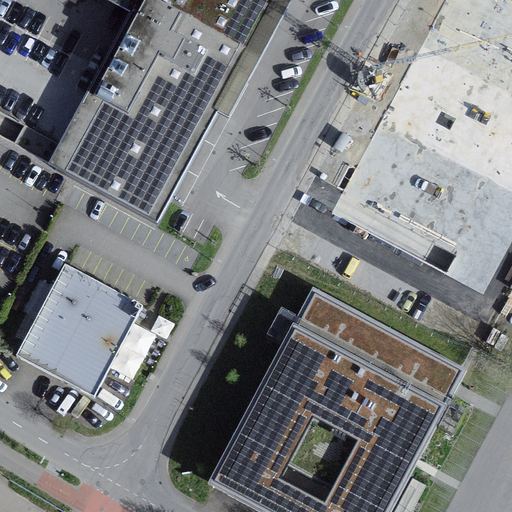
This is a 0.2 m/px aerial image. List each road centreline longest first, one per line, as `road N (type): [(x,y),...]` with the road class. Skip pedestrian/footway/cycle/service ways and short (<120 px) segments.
road 1 (unclassified): [(116,486),(382,0)]
road 2 (residential): [(116,486),(0,414)]
